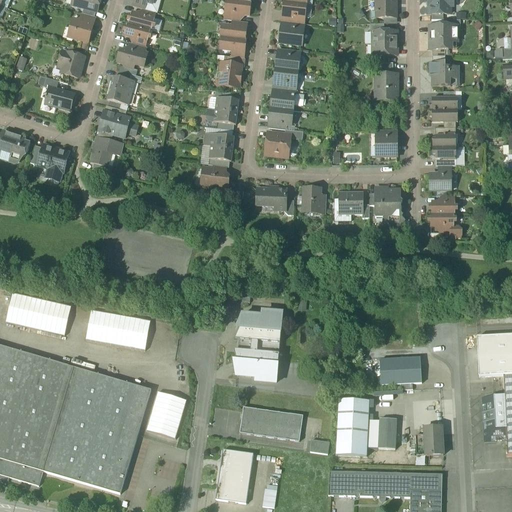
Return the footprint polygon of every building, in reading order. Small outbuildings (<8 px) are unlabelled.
[(76,0),(74,7),(84,10),(96,13),(97,13),(100,0),(76,0)] [(375,0),(376,0),(376,13),(379,13),(379,20),(396,20),(396,0),(375,0)] [(428,0),(429,16),(431,16),(443,16),(447,16),(447,9),(453,9),(453,0),(428,0)] [(146,5),(135,2),(133,8),(144,11),(145,12),(146,5)] [(250,5),(227,2),(226,6),(224,8),(226,10),(225,15),(229,15),(239,17),(249,18),(250,13),(248,11),(250,9),(251,5),(250,5)] [(306,6),(284,4),(282,17),(283,17),(299,19),(305,20),(306,6)] [(96,13),(84,10),(82,15),(94,19),(96,13)] [(145,12),(144,11),(142,17),(155,21),(156,15),(145,12)] [(142,17),(132,14),(129,26),(151,32),(152,32),(155,21),(142,17)] [(82,15),(80,23),(92,27),(95,19),(94,19),(82,15)] [(239,17),(229,15),(228,22),(233,23),(238,24),(239,17)] [(299,19),(283,17),(282,23),(304,26),(305,20),(299,19)] [(80,23),(74,22),(72,31),(75,32),(73,41),(88,45),(93,27),(92,27),(80,23)] [(304,26),(282,23),(281,29),(281,30),(297,32),(297,31),(304,32),(304,26)] [(129,26),(128,26),(125,37),(135,40),(147,44),(148,44),(151,32),(129,26)] [(384,26),(370,26),(370,34),(373,34),(373,33),(384,33),(384,26)] [(232,29),(225,28),(224,34),(222,35),(221,40),(222,40),(245,43),(246,41),(244,39),(244,36),(246,37),(247,31),(245,30),(232,29)] [(444,28),(429,28),(429,35),(431,35),(431,52),(432,52),(445,52),(448,52),(448,44),(457,44),(457,29),(457,28),(444,28)] [(297,32),(281,30),(281,29),(279,45),(302,47),(304,32),(297,31),(297,32)] [(384,33),(373,33),(373,34),(373,45),(397,45),(396,33),(384,33)] [(147,44),(135,40),(133,46),(146,49),(147,44)] [(245,43),(222,40),(222,45),(223,47),(223,52),(243,54),(245,55),(245,49),(244,48),(244,46),(246,45),(246,43),(245,43)] [(397,45),(373,45),(373,57),(373,58),(384,58),(397,58),(397,45)] [(146,50),(131,46),(130,51),(145,55),(146,50)] [(86,54),(69,49),(67,55),(84,60),(86,54)] [(511,50),(502,51),(503,62),(511,61),(511,50)] [(145,55),(130,51),(125,54),(120,53),(117,64),(125,66),(124,68),(133,71),(134,67),(144,69),(147,56),(145,55)] [(301,53),(279,51),(278,57),(294,59),(294,58),(300,59),(301,53)] [(67,55),(63,54),(59,69),(63,70),(61,75),(79,80),(84,60),(67,55)] [(294,58),(294,59),(278,57),(278,56),(276,70),(298,73),(300,59),(294,58)] [(22,71),(27,60),(21,58),(17,68),(22,71)] [(232,59),(226,58),(225,66),(242,68),(242,69),(243,69),(244,61),(243,60),(232,59)] [(432,64),(429,64),(429,75),(432,75),(432,88),(451,88),(451,82),(458,82),(458,69),(445,69),(445,64),(432,64)] [(384,65),(375,65),(375,77),(393,77),(393,65),(384,65)] [(225,66),(222,66),(221,75),(218,74),(217,80),(223,81),(222,88),(239,90),(240,84),(238,82),(239,78),(241,76),(242,69),(242,68),(225,66)] [(298,73),(276,70),(274,84),(288,86),(296,87),(298,73)] [(131,76),(119,73),(118,79),(129,82),(131,76)] [(393,77),(375,77),(375,102),(397,102),(397,77),(393,77)] [(118,79),(114,78),(110,90),(131,96),(135,84),(129,82),(118,79)] [(59,84),(46,80),(44,89),(50,90),(50,89),(57,91),(59,84)] [(288,86),(274,84),(274,90),(287,92),(288,86)] [(57,91),(50,89),(50,90),(48,98),(47,98),(46,100),(47,100),(45,106),(70,112),(75,96),(57,91)] [(131,96),(110,90),(107,102),(121,106),(128,108),(131,96)] [(287,98),(273,97),(273,96),(272,96),(271,110),(293,113),(295,99),(294,99),(294,98),(292,98),(287,98)] [(217,100),(214,100),(215,99),(212,99),(210,101),(208,111),(215,112),(217,100)] [(221,100),(217,100),(215,112),(237,115),(239,102),(233,101),(221,100)] [(444,100),(432,100),(432,106),(430,106),(430,112),(457,112),(457,100),(444,100)] [(121,106),(110,103),(108,108),(120,111),(121,106)] [(108,108),(106,108),(103,119),(115,123),(116,117),(125,120),(125,119),(127,113),(120,111),(108,108)] [(293,113),(271,110),(269,124),(270,124),(283,125),(283,126),(287,126),(291,127),(293,113)] [(208,111),(207,111),(206,121),(208,123),(214,124),(215,112),(208,111)] [(237,115),(215,112),(214,124),(218,125),(234,127),(236,127),(237,115)] [(457,112),(430,112),(430,118),(432,118),(432,124),(444,124),(456,124),(458,124),(457,112)] [(115,123),(103,119),(98,139),(111,143),(113,137),(124,140),(126,135),(135,138),(137,128),(128,126),(130,120),(125,119),(125,120),(116,117),(115,123)] [(283,125),(270,124),(269,124),(269,130),(286,132),(287,132),(287,126),(283,126),(283,125)] [(234,127),(218,125),(217,131),(233,133),(234,127)] [(233,133),(217,131),(216,137),(232,139),(233,133)] [(287,132),(286,132),(285,138),(291,139),(290,141),(302,142),(303,134),(287,132)] [(26,140),(7,134),(6,139),(4,138),(3,142),(0,141),(0,160),(15,166),(19,164),(21,158),(24,158),(26,157),(30,145),(25,143),(26,140)] [(212,137),(206,136),(204,148),(211,149),(212,137)] [(285,138),(267,136),(267,143),(268,144),(267,149),(266,151),(265,154),(267,156),(270,156),(272,155),(277,156),(278,158),(288,159),(290,141),(291,139),(285,138)] [(456,136),(435,136),(436,141),(430,141),(430,145),(433,145),(433,149),(459,149),(459,146),(456,146),(456,136)] [(216,137),(212,137),(211,149),(233,151),(234,139),(232,139),(216,137)] [(394,138),(376,138),(376,148),(380,152),(380,158),(397,158),(397,151),(395,151),(395,138),(394,138)] [(98,139),(97,139),(91,164),(94,165),(105,168),(107,168),(111,155),(120,157),(123,146),(111,143),(98,139)] [(56,150),(44,147),(43,150),(38,167),(49,170),(62,174),(64,175),(66,165),(65,165),(69,155),(56,151),(56,150)] [(43,150),(36,148),(30,165),(38,167),(43,150)] [(233,151),(211,149),(209,161),(230,164),(231,164),(233,151)] [(459,149),(433,149),(433,153),(430,153),(431,157),(436,157),(436,162),(456,162),(456,152),(459,152),(459,149)] [(230,164),(209,161),(209,167),(225,169),(229,170),(230,164)] [(105,168),(94,165),(92,171),(104,174),(105,168)] [(451,168),(439,168),(439,176),(439,177),(451,176),(451,168)] [(62,174),(49,170),(46,179),(59,183),(62,174)] [(213,174),(204,173),(203,181),(204,183),(203,189),(215,191),(218,191),(218,189),(227,190),(228,190),(228,186),(226,184),(227,181),(228,180),(225,176),(225,175),(224,175),(213,174)] [(451,192),(451,176),(439,177),(439,176),(430,176),(430,192),(451,192)] [(287,192),(277,191),(275,188),(273,190),(271,189),(269,191),(257,190),(257,196),(259,199),(260,199),(260,205),(262,208),(274,208),(278,212),(285,213),(286,213),(286,202),(287,192)] [(321,190),(304,190),(303,213),(316,214),(317,214),(317,203),(319,203),(320,197),(321,190)] [(400,192),(388,192),(388,190),(382,190),(375,190),(375,196),(375,208),(400,208),(401,205),(403,204),(401,202),(400,192)] [(363,195),(339,195),(339,216),(362,216),(363,216),(363,207),(363,195)] [(326,197),(320,197),(319,203),(317,203),(317,214),(316,214),(316,216),(326,216),(326,197)] [(294,203),(286,202),(286,213),(285,213),(285,214),(288,217),(294,218),(294,203)] [(442,204),(431,204),(431,216),(454,216),(455,216),(455,204),(454,204),(442,204)] [(400,208),(375,208),(375,220),(380,220),(383,220),(396,232),(404,223),(405,222),(401,218),(403,217),(401,215),(400,208)] [(431,216),(430,216),(430,228),(441,228),(451,228),(454,228),(454,216),(431,216)] [(408,227),(404,223),(396,232),(400,236),(408,227)] [(454,228),(451,228),(451,236),(450,236),(450,237),(462,237),(462,231),(458,228),(454,228)] [(15,295),(8,323),(64,337),(71,308),(15,295)] [(250,298),(227,297),(227,308),(238,309),(239,304),(250,304),(250,298)] [(282,315),(262,314),(262,318),(241,316),(241,330),(235,341),(240,342),(280,345),(282,321),(282,315)] [(94,316),(88,344),(147,356),(153,327),(94,316)] [(511,337),(476,339),(478,378),(503,378),(511,377),(511,337)] [(280,345),(240,342),(237,377),(276,380),(280,345)] [(74,370),(0,347),(0,461),(43,474),(74,370)] [(420,360),(380,362),(381,387),(401,386),(413,386),(422,385),(420,360)] [(151,393),(74,370),(43,474),(120,497),(151,393)] [(511,377),(503,378),(504,398),(507,442),(508,457),(511,457),(511,377)] [(147,433),(174,441),(185,402),(158,395),(147,433)] [(504,398),(482,399),(484,443),(507,442),(504,398)] [(338,444),(368,445),(370,404),(340,402),(338,444)] [(303,418),(244,409),(240,435),(299,444),(300,440),(305,441),(306,431),(301,430),(303,418)] [(397,421),(369,420),(368,445),(368,450),(378,451),(395,451),(397,421)] [(442,429),(424,430),(424,437),(425,458),(443,457),(442,429)] [(424,437),(415,437),(416,458),(425,458),(424,437)] [(329,445),(312,442),(310,454),(328,457),(329,445)] [(254,456),(223,452),(216,502),(246,507),(254,456)] [(43,474),(0,461),(0,477),(39,489),(43,474)] [(443,477),(330,474),(328,498),(331,498),(344,498),(355,499),(357,501),(359,499),(373,499),(375,501),(377,499),(390,500),(392,502),(394,500),(410,500),(410,493),(442,494),(443,477)] [(277,493),(266,491),(263,509),(274,511),(277,493)] [(441,511),(442,494),(410,493),(410,500),(409,511),(441,511)]
